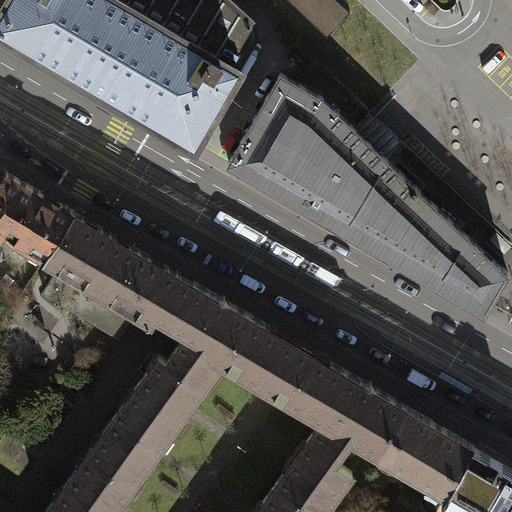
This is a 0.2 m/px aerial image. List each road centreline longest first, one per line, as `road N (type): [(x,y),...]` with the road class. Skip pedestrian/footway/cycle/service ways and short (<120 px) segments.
road 1 (primary): [(0,134),(511,433)]
road 2 (primary): [(511,353),(0,61)]
